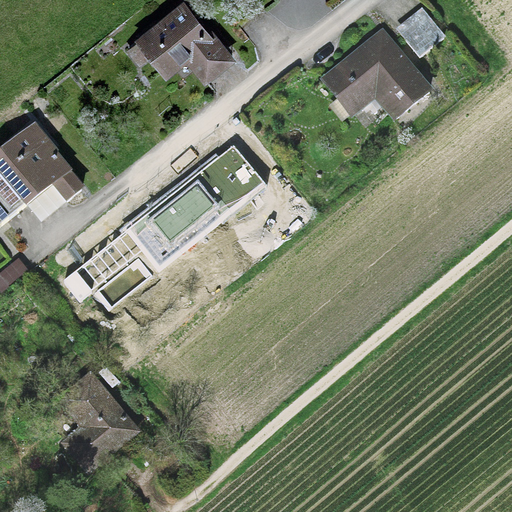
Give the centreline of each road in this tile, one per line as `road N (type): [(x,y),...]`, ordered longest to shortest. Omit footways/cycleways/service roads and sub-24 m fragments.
road 1 (track): [(169,511),(511,228)]
road 2 (residential): [(355,0),(114,191)]
